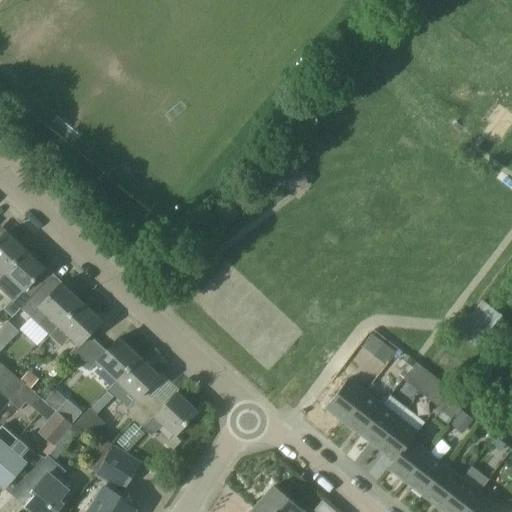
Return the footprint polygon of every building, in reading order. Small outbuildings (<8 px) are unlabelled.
[(0,276),(24,251),(5,233),(0,238),(0,276)] [(44,269),(24,251),(0,276),(0,284),(5,289),(12,281),(23,291),(44,269)] [(182,294),(198,276),(190,269),(174,287),(182,294)] [(59,326),(80,303),(60,284),(48,297),(40,289),(16,315),(25,323),(31,317),(39,325),(47,315),(59,326)] [(453,326),(472,344),(496,319),(477,301),(453,326)] [(80,303),(59,326),(50,335),(62,346),(70,337),(79,345),(70,353),(80,362),(97,343),(89,335),(101,322),(80,303)] [(0,351),(18,332),(7,322),(0,329),(0,351)] [(374,335),(367,349),(385,358),(392,344),(374,335)] [(97,362),(117,381),(139,358),(119,339),(106,352),(97,343),(80,362),(89,371),(97,362)] [(159,377),(139,358),(117,381),(109,390),(128,408),(125,411),(135,420),(155,398),(147,390),(159,377)] [(404,380),(462,432),(473,419),(446,395),(451,390),(420,362),(404,380)] [(0,365),(0,394),(9,403),(24,386),(0,366),(0,365)] [(326,408),(343,421),(365,392),(348,379),(326,408)] [(47,406),(24,386),(9,403),(18,411),(25,403),(39,415),(47,406)] [(383,406),(365,392),(343,421),(360,435),(383,406)] [(164,407),(155,398),(135,420),(152,436),(163,425),(175,436),(197,413),(176,393),(164,407)] [(422,427),(427,419),(391,396),(386,404),(422,427)] [(47,406),(39,415),(47,422),(36,433),(51,447),(70,426),(47,406)] [(400,420),(383,406),(360,435),(378,448),(400,420)] [(418,433),(400,420),(378,448),(394,461),(410,440),(411,441),(418,433)] [(130,448),(144,429),(135,422),(121,441),(130,448)] [(0,426),(0,460),(18,440),(1,425),(0,426)] [(34,454),(18,440),(0,460),(0,482),(6,487),(17,474),(34,454)] [(84,466),(95,473),(105,458),(112,448),(99,440),(84,466)] [(388,469),(406,483),(428,454),(411,441),(410,440),(394,461),(388,469)] [(123,491),(141,463),(114,446),(96,473),(101,476),(123,491)] [(46,459),(34,454),(17,474),(26,482),(46,459)] [(445,467),(428,454),(406,483),(423,496),(445,467)] [(49,455),(46,459),(26,482),(38,493),(27,506),(34,511),(55,511),(63,503),(60,500),(70,489),(59,480),(67,471),(49,455)] [(466,477),(483,490),(492,479),(475,466),(466,477)] [(462,481),(445,467),(423,496),(439,509),(462,481)] [(464,511),(479,494),(462,481),(439,509),(442,511),(464,511)] [(274,486),(255,508),(260,511),(301,511),(303,510),(274,486)] [(97,511),(135,511),(138,508),(105,487),(98,499),(104,502),(97,511)] [(491,511),(495,507),(479,494),(464,511),(491,511)] [(315,511),(341,511),(324,500),(315,511)]
